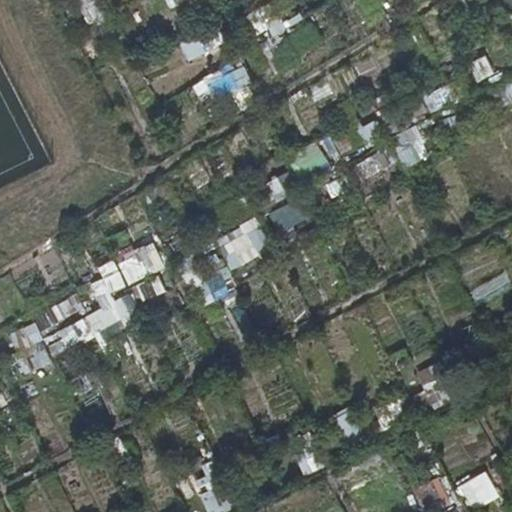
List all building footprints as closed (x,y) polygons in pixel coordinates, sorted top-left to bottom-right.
[(75,0),(83,24),(101,19),(94,0),(75,0)] [(165,0),(168,9),(203,0),(165,0)] [(182,38),(196,59),(224,41),(211,19),(182,38)] [(485,56),(467,63),(475,83),(493,75),(485,56)] [(239,62),(192,89),(202,106),(249,80),(239,62)] [(511,81),(491,91),(499,107),(511,101),(511,81)] [(369,147),(385,135),(373,120),(357,132),(369,147)] [(389,138),(404,168),(429,156),(414,126),(389,138)] [(315,142),(291,154),(303,177),(327,164),(315,142)] [(277,178),(261,185),(270,205),(286,197),(277,178)] [(278,234),(308,218),(297,198),(267,214),(278,234)] [(256,219),(214,237),(228,270),(271,251),(256,219)] [(179,263),(193,307),(230,296),(217,252),(179,263)] [(87,285),(100,309),(45,338),(54,355),(92,334),(97,344),(143,320),(135,306),(157,294),(149,280),(128,291),(112,262),(97,270),(101,278),(87,285)] [(76,300),(37,310),(41,325),(80,315),(76,300)] [(32,321),(0,338),(0,364),(1,364),(0,363),(0,361),(41,338),(32,321)] [(45,351),(29,357),(34,370),(50,364),(45,351)] [(350,447),(365,438),(347,409),(332,418),(350,447)] [(298,475),(317,471),(311,434),(292,437),(298,475)] [(424,456),(415,439),(399,448),(408,465),(424,456)] [(189,479),(205,511),(234,511),(211,468),(189,479)] [(485,472),(456,487),(469,511),(471,511),(498,498),(485,472)] [(413,488),(421,511),(434,511),(453,505),(442,477),(413,488)]
